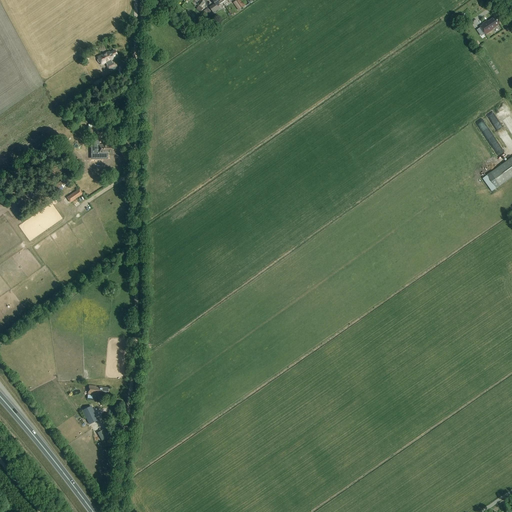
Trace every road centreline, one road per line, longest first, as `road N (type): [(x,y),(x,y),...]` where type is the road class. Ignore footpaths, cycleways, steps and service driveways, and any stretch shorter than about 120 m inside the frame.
road 1 (track): [(119,511),(136,327),(135,0)]
road 2 (trunk): [(92,511),(0,396)]
